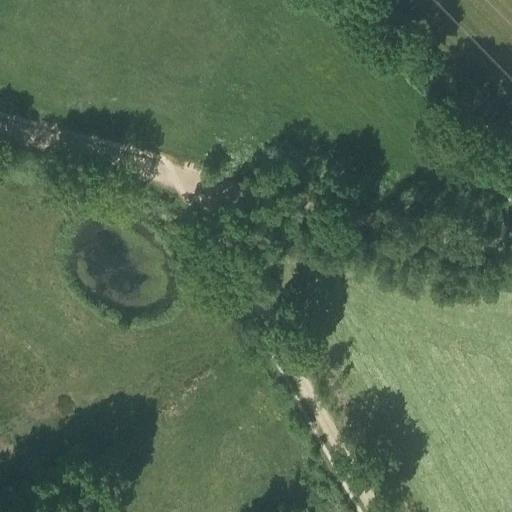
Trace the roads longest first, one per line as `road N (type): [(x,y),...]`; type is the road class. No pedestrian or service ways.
road 1 (track): [(378,511),(193,182)]
road 2 (track): [(511,249),(193,182)]
road 3 (track): [(193,182),(0,128)]
